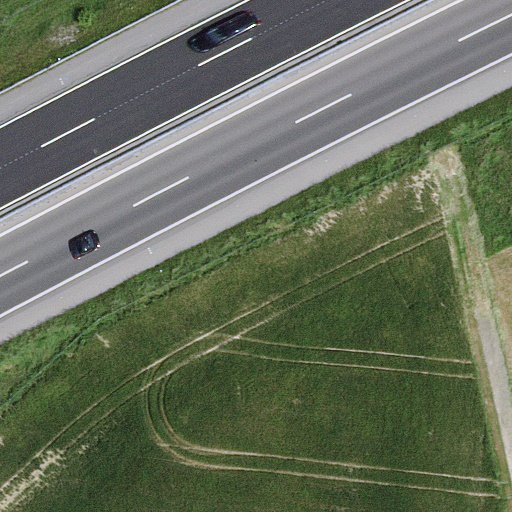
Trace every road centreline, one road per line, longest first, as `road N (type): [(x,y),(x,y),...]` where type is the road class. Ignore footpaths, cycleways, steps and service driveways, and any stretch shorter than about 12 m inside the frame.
road 1 (motorway): [(0,275),(511,14)]
road 2 (motorway): [(326,0),(0,167)]
road 3 (track): [(484,312),(511,436)]
